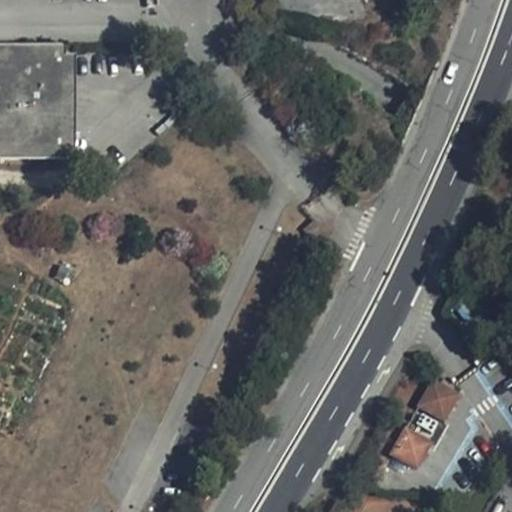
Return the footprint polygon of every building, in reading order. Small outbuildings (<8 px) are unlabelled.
[(0,41),(0,56),(50,57),(50,54),(50,42),(0,41)] [(62,55),(50,54),(50,57),(49,143),(62,143),(62,55)] [(0,143),(49,143),(50,57),(0,56),(0,143)] [(0,151),(49,152),(49,143),(0,143),(0,151)] [(327,234),(313,219),(301,231),(315,245),(327,234)] [(438,416),(451,391),(426,377),(412,402),(438,416)] [(411,464),(424,440),(400,425),(386,450),(411,464)]
